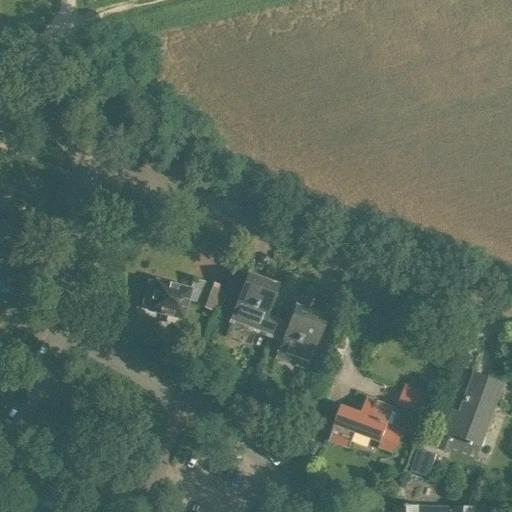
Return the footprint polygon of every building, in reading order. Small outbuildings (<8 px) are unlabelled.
[(0,238),(13,240),(17,209),(0,206),(0,238)] [(247,274),(232,314),(261,325),(259,329),(272,334),(277,320),(265,316),(277,285),(247,274)] [(204,279),(195,306),(209,311),(210,307),(216,308),(224,286),(204,279)] [(140,307),(149,309),(148,310),(182,319),(189,290),(156,281),(156,282),(147,280),(140,307)] [(277,320),(272,334),(283,338),(277,354),(307,365),(325,317),(295,306),(288,325),(277,320)] [(452,410),(443,434),(482,447),(500,395),(504,384),(474,373),(459,413),(452,410)] [(405,385),(397,406),(423,416),(431,395),(425,393),(430,380),(420,376),(415,389),(405,385)] [(326,440),(346,448),(352,432),(378,442),(376,447),(391,453),(398,435),(384,429),(386,424),(385,423),(391,408),(365,398),(359,413),(340,406),(326,440)] [(417,449),(410,473),(429,478),(435,455),(417,449)]
